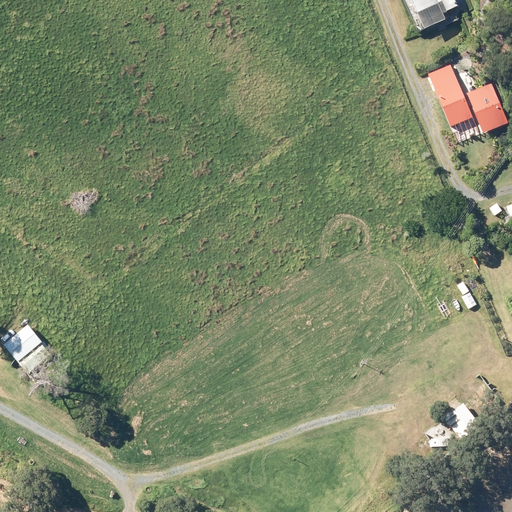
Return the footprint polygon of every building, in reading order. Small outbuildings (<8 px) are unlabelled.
[(411,0),(428,33),(448,23),(445,18),(448,16),(440,0),(411,0)] [(478,308),(463,282),(454,286),(469,312),(478,308)] [(20,365),(43,345),(28,326),(4,345),(20,365)] [(43,345),(20,365),(27,374),(51,354),(43,345)] [(461,403),(442,419),(463,444),(482,428),(461,403)] [(431,439),(430,450),(450,451),(451,440),(431,439)]
